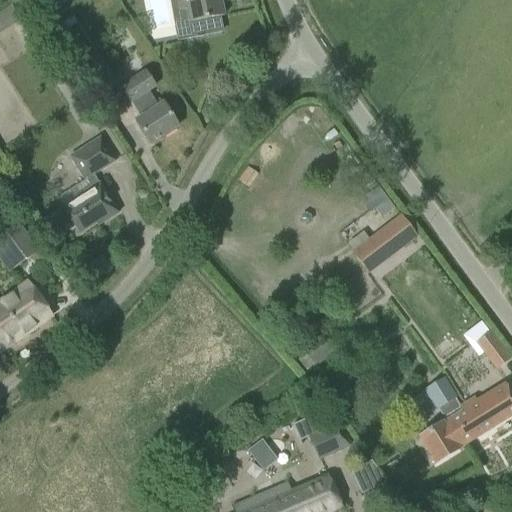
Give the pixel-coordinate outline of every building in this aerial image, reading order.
[(4,0),(0,2),(0,22),(16,14),(8,0),(4,0)] [(175,0),(178,12),(186,10),(191,38),(196,37),(196,38),(202,37),(202,35),(221,32),(218,17),(224,16),(221,1),(225,0),(224,0),(175,0)] [(100,71),(87,79),(109,112),(123,104),(102,70),(100,71)] [(121,88),(130,102),(135,99),(145,115),(136,121),(150,144),(177,127),(162,104),(157,107),(147,91),(154,87),(145,73),(121,88)] [(70,89),(81,108),(92,102),(81,83),(70,89)] [(90,189),(83,193),(85,196),(64,209),(62,207),(45,218),(58,238),(74,227),(79,234),(101,220),(103,223),(118,213),(99,183),(93,175),(114,162),(99,138),(69,157),(90,189)] [(351,254),(367,273),(415,237),(401,217),(351,254)] [(0,237),(0,259),(9,271),(33,254),(14,228),(0,237)] [(0,350),(48,316),(37,300),(26,285),(0,304),(0,350)] [(475,343),(495,369),(508,359),(488,333),(475,343)] [(298,360),(308,371),(336,347),(326,336),(298,360)] [(428,431),(418,437),(435,464),(459,449),(459,448),(511,415),(511,395),(505,384),(476,402),(474,398),(460,407),(442,379),(425,390),(443,418),(427,428),(428,431)] [(318,414),(292,425),(299,442),(308,438),(318,460),(349,447),(338,422),(324,428),(318,414)] [(247,451),(263,471),(277,461),(261,441),(247,451)] [(329,511),(341,507),(333,489),(327,476),(280,496),(276,488),(254,497),(231,507),(233,511),(329,511)]
